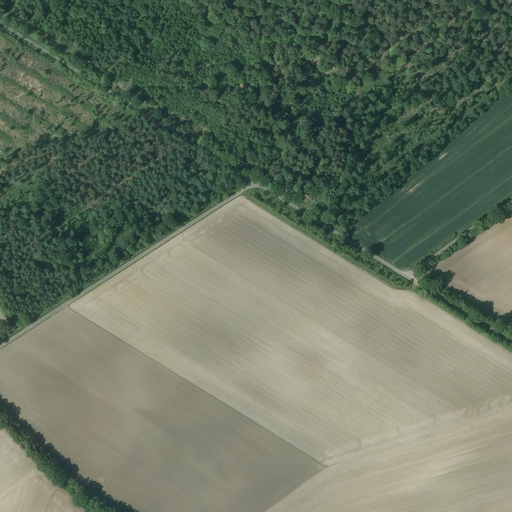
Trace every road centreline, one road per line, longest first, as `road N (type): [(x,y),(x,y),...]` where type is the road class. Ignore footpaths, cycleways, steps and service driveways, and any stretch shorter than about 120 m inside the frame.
road 1 (unclassified): [(0,342),(244,181),(403,279)]
road 2 (track): [(0,40),(244,181)]
road 3 (unclassified): [(403,279),(511,198)]
road 4 (unclassified): [(403,279),(511,347)]
